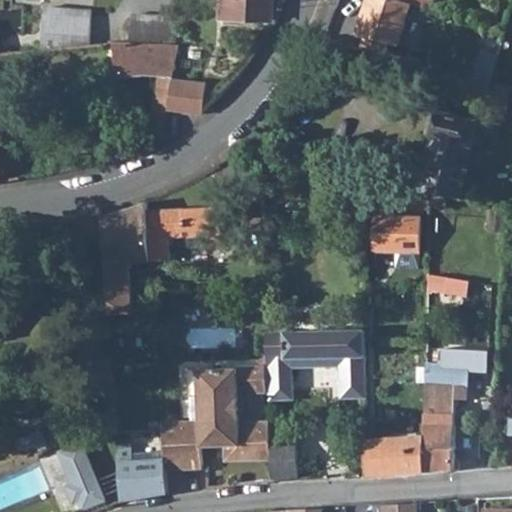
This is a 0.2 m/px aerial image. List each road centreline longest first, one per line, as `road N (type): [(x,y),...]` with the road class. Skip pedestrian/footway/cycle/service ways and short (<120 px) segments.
road 1 (tertiary): [(307,0),(264,80),(173,164),(116,187),(0,214)]
road 2 (residential): [(155,511),(320,490),(511,483)]
